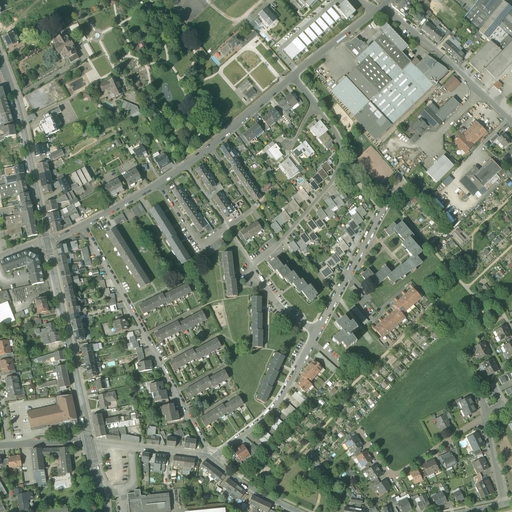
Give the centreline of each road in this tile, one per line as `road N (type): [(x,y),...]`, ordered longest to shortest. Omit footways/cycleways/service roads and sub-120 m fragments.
road 1 (residential): [(207,455),(82,225)]
road 2 (residential): [(312,103),(334,129),(338,168),(282,239),(250,264)]
road 3 (secondary): [(46,242),(90,441)]
road 4 (residential): [(381,7),(511,122)]
road 5 (secondary): [(5,74),(46,242)]
road 6 (residential): [(485,416),(391,477),(357,427)]
road 7 (residential): [(315,331),(398,181)]
road 8 (residential): [(207,455),(272,408),(315,331)]
